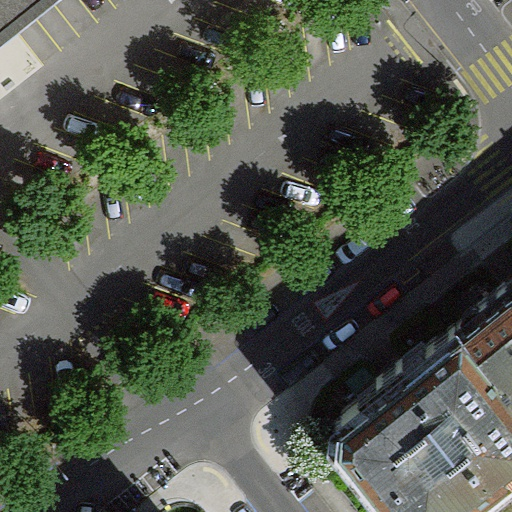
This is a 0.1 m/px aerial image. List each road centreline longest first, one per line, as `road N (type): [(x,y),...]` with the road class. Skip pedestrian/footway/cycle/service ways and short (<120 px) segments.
road 1 (residential): [(202,405),(511,161)]
road 2 (residential): [(38,511),(104,460),(202,405)]
road 3 (residential): [(202,405),(285,511)]
